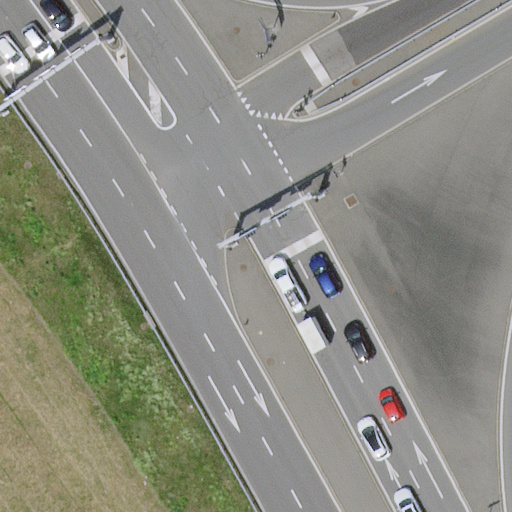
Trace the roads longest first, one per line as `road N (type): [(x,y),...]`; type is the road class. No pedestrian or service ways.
road 1 (primary): [(430,511),(250,178)]
road 2 (primary): [(139,216),(304,511)]
road 3 (motorway): [(250,178),(511,30)]
road 4 (primary): [(0,6),(139,216)]
road 5 (motorway): [(417,0),(316,65),(226,137)]
road 6 (primary): [(226,137),(136,0)]
